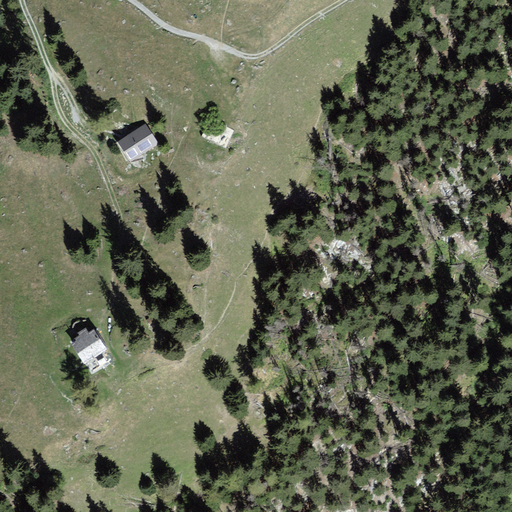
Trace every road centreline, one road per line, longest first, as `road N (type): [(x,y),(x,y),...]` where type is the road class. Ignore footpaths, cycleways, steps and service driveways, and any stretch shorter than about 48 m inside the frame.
road 1 (track): [(111,297),(120,217),(93,147),(63,119),(22,0)]
road 2 (track): [(256,56),(170,28),(130,0)]
